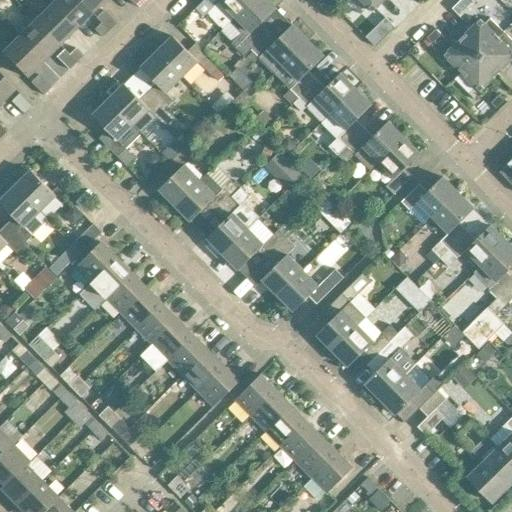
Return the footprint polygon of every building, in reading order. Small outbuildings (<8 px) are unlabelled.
[(53,0),(50,4),(74,29),(91,13),(78,0),(53,0)] [(78,0),(91,13),(103,0),(78,0)] [(224,29),(236,17),(253,0),(204,0),(196,9),(204,17),(209,13),(224,29)] [(253,0),(236,17),(231,22),(242,34),(234,42),(232,43),(245,56),(251,50),(270,32),(261,23),(276,8),(267,0),(253,0)] [(360,0),(372,12),(384,0),(360,0)] [(472,0),(460,0),(452,9),(460,18),(475,3),(472,0)] [(30,15),(58,45),(74,29),(50,4),(36,17),(32,13),(30,15)] [(111,28),(116,23),(103,10),(95,18),(101,23),(104,20),(111,28)] [(31,22),(18,36),(42,61),(58,45),(30,15),(27,18),(31,22)] [(385,18),(365,37),(365,38),(375,48),(395,28),(385,18)] [(462,37),(480,56),(503,32),(490,18),(484,24),(480,19),(462,37)] [(101,37),(111,28),(104,20),(101,23),(94,30),(101,37)] [(275,74),(283,66),(308,41),(293,25),(278,40),(270,32),(251,50),(275,74)] [(436,29),(427,38),(432,44),(441,35),(436,29)] [(503,32),(480,56),(498,74),(511,59),(511,51),(511,52),(511,51),(511,39),(503,31),(503,32)] [(0,51),(25,77),(42,61),(18,36),(4,49),(0,45),(0,51)] [(173,37),(157,52),(182,77),(197,62),(211,76),(220,67),(196,43),(188,51),(173,37)] [(480,56),(462,37),(443,55),(461,73),(461,74),(480,56)] [(290,90),(299,98),(317,80),(309,72),(324,57),(308,41),(283,66),(299,81),(290,90)] [(73,66),(83,56),(75,48),(68,55),(65,58),(73,66)] [(68,70),(73,66),(65,58),(68,55),(63,50),(56,57),(68,70)] [(166,93),(182,77),(157,52),(141,68),(156,83),(148,91),(166,110),(175,101),(166,93)] [(468,93),(474,87),(479,92),(498,74),(480,56),(461,74),(461,73),(455,79),(468,93)] [(323,122),(331,114),(356,89),(341,74),(326,88),(317,80),(299,98),(294,103),(302,111),(307,106),(323,122)] [(0,102),(13,89),(0,75),(0,102)] [(43,95),(50,88),(38,75),(30,82),(43,95)] [(112,97),(109,100),(133,125),(142,133),(157,118),(167,128),(175,119),(166,110),(148,91),(139,99),(125,84),(122,87),(118,82),(107,93),(112,97)] [(323,122),(321,124),(337,139),(329,147),(338,156),(365,128),(357,120),(372,105),(356,89),(331,114),(323,122)] [(238,108),(249,97),(243,91),(232,102),(238,108)] [(31,107),(18,94),(11,102),(23,114),(31,107)] [(505,100),(500,94),(491,103),(497,109),(505,100)] [(118,140),(133,125),(109,100),(93,116),(107,131),(99,139),(127,167),(135,158),(118,140)] [(238,117),(235,125),(238,132),(247,135),(251,121),(238,117)] [(371,171),(379,162),(404,138),(388,122),(373,137),(365,128),(338,156),(345,163),(354,154),(371,171)] [(280,145),(289,153),(297,145),(289,136),(280,145)] [(394,178),(386,187),(394,195),(413,177),(405,169),(420,154),(404,138),(379,162),(394,178)] [(269,160),(274,145),(264,142),(260,157),(269,160)] [(159,190),(175,206),(200,181),(185,165),(193,157),(185,148),(166,167),(174,175),(159,190)] [(511,159),(499,172),(511,185),(511,159)] [(31,171),(15,186),(40,211),(56,196),(31,171)] [(209,172),(200,181),(175,206),(191,222),(206,207),(214,215),(241,188),(233,180),(225,189),(209,172)] [(420,184),(401,202),(409,211),(418,202),(433,218),(458,193),(443,177),(428,192),(420,184)] [(15,186),(0,201),(0,202),(14,217),(6,225),(25,244),(33,236),(33,235),(48,220),(40,211),(15,186)] [(58,187),(57,187),(52,192),(56,196),(60,200),(66,195),(58,187)] [(449,233),(440,242),(431,250),(440,259),(467,232),(459,224),(474,209),(458,193),(433,218),(449,233)] [(211,242),(207,246),(219,258),(223,254),(248,229),(232,213),(241,205),(233,197),(214,215),(222,223),(208,238),(207,238),(211,242)] [(344,216),(334,226),(341,233),(351,223),(344,216)] [(393,232),(390,221),(379,225),(383,235),(393,232)] [(102,233),(96,227),(94,224),(75,242),(84,251),(102,233)] [(0,250),(7,244),(15,252),(19,256),(28,247),(25,244),(6,225),(0,230),(0,250)] [(364,225),(358,229),(373,245),(370,230),(364,225)] [(466,250),(481,266),(506,241),(490,225),(476,240),(467,232),(440,259),(448,268),(457,259),(466,250)] [(263,245),(248,229),(223,254),(239,270),(261,248),(269,256),(287,238),(279,230),(263,245)] [(262,279),(278,295),(303,271),(288,255),(296,247),(287,238),(269,256),(277,265),(262,279)] [(473,274),(497,299),(511,283),(511,277),(507,272),(511,266),(511,247),(506,241),(481,266),(473,274)] [(91,282),(117,257),(101,242),(76,267),(91,282)] [(73,246),(61,257),(69,265),(80,254),(73,246)] [(91,282),(80,294),(95,310),(107,298),(132,273),(117,257),(91,282)] [(318,286),(303,271),(278,295),(294,311),(309,296),(317,305),(344,278),(335,269),(318,286)] [(39,280),(47,288),(57,278),(49,270),(39,280)] [(147,288),(132,273),(107,298),(122,313),(147,288)] [(371,282),(363,273),(345,291),(354,299),(371,282)] [(429,276),(416,286),(408,275),(397,283),(417,310),(441,293),(429,276)] [(511,283),(497,299),(463,331),(479,348),(495,332),(504,324),(496,316),(505,307),(511,300),(511,283)] [(163,304),(147,288),(122,313),(137,329),(163,304)] [(366,318),(342,294),(324,312),(332,320),(317,335),(333,351),(358,326),(366,318)] [(12,315),(18,306),(6,300),(1,311),(12,315)] [(178,319),(163,304),(137,329),(153,345),(178,319)] [(6,322),(9,325),(28,307),(27,307),(18,315),(15,312),(6,322)] [(9,325),(20,336),(38,318),(28,307),(9,325)] [(193,335),(178,319),(153,345),(168,360),(193,335)] [(358,326),(333,351),(348,367),(355,360),(363,352),(372,360),(390,342),(399,334),(390,325),(382,333),(373,342),(358,326)] [(12,336),(3,327),(0,330),(0,336),(6,343),(12,336)] [(444,338),(454,348),(465,336),(455,327),(444,338)] [(372,376),(365,384),(381,399),(406,375),(416,364),(401,348),(402,348),(413,336),(404,328),(399,334),(390,342),(372,360),(380,369),(372,376)] [(38,335),(29,344),(44,361),(54,351),(38,335)] [(209,351),(193,335),(168,360),(183,376),(209,351)] [(476,353),(485,361),(498,349),(489,340),(476,353)] [(20,358),(29,366),(35,360),(27,351),(20,358)] [(44,361),(51,367),(60,358),(54,351),(44,361)] [(224,366),(209,351),(183,376),(199,391),(224,366)] [(44,369),(35,360),(29,366),(38,375),(43,370),(44,369)] [(406,375),(381,399),(396,415),(397,415),(411,400),(420,409),(436,391),(428,383),(431,380),(416,364),(406,375)] [(461,386),(473,374),(464,365),(452,377),(461,386)] [(239,382),(224,366),(199,391),(214,407),(239,382)] [(78,375),(68,385),(75,391),(84,382),(78,375)] [(236,400),(251,415),(276,390),(261,375),(236,400)] [(431,380),(428,383),(436,391),(438,390),(445,383),(436,375),(431,380)] [(91,388),(84,382),(75,391),(81,398),(91,388)] [(61,399),(67,393),(59,384),(57,385),(52,390),(61,399)] [(291,406),(276,390),(251,415),(266,431),(291,406)] [(436,391),(420,409),(428,417),(436,409),(446,399),(438,390),(436,391)] [(70,407),(76,402),(67,393),(61,399),(70,407)] [(99,416),(105,422),(115,413),(108,406),(99,416)] [(307,421),(291,406),(266,431),(281,446),(307,421)] [(511,412),(511,411),(506,406),(498,415),(506,423),(511,429),(511,434),(499,447),(511,460),(511,412)] [(444,418),(436,409),(428,417),(418,427),(425,435),(426,436),(444,418)] [(121,419),(115,413),(105,422),(112,429),(112,428),(121,419)] [(84,423),(93,432),(99,425),(91,416),(84,423)] [(322,437),(307,421),(281,446),(297,462),(322,437)] [(102,440),(108,434),(99,425),(93,432),(102,440)] [(0,429),(0,458),(15,445),(0,429)] [(487,436),(472,451),(483,462),(508,487),(511,491),(511,460),(499,447),(487,436)] [(139,437),(130,447),(136,453),(145,444),(139,437)] [(337,452),(322,437),(297,462),(312,477),(337,452)] [(145,444),(136,453),(137,455),(142,459),(151,450),(145,444)] [(15,445),(0,458),(0,479),(4,484),(26,463),(28,465),(32,462),(15,445)] [(353,468),(337,452),(312,477),(327,493),(328,493),(353,468)] [(492,503),(508,487),(483,462),(467,478),(492,503)] [(5,485),(2,488),(18,505),(43,480),(28,465),(26,463),(4,484),(5,485)] [(177,476),(168,486),(174,492),(184,483),(177,476)] [(43,480),(18,505),(25,511),(44,511),(60,497),(43,480)] [(184,483),(174,492),(177,495),(181,498),(190,489),(184,483)] [(74,511),(60,497),(44,511),(74,511)]
